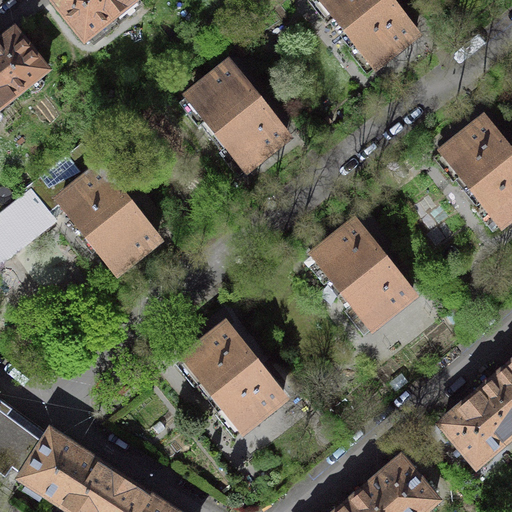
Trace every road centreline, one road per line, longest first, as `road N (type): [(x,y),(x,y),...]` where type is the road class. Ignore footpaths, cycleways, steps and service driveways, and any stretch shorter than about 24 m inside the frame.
road 1 (residential): [(511,28),(47,401)]
road 2 (residential): [(217,511),(47,401)]
road 3 (residential): [(511,316),(392,417)]
road 4 (residential): [(392,417),(281,511)]
